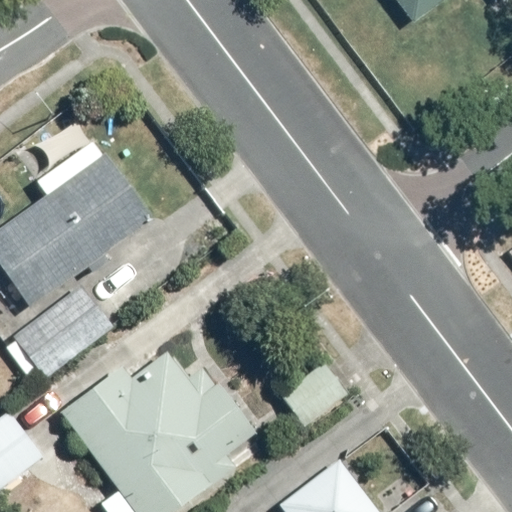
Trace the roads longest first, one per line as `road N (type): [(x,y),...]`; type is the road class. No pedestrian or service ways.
road 1 (residential): [(378,253),(187,0)]
road 2 (residential): [(511,438),(378,253)]
road 3 (residential): [(511,151),(378,253)]
